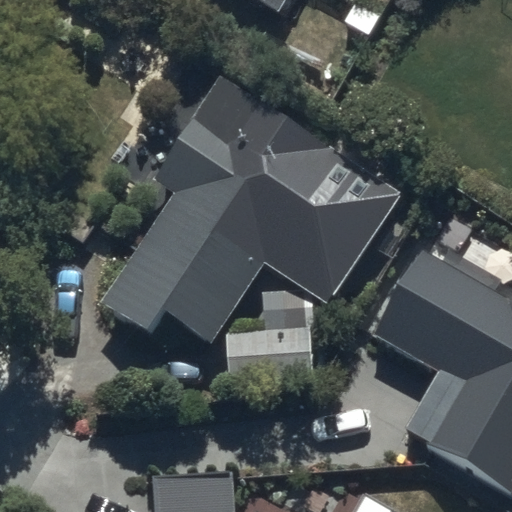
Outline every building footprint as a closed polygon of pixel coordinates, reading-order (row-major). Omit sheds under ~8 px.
[(49,0),(0,0),(0,2),(32,25),(49,0)] [(236,0),(280,25),(294,0),(236,0)] [(341,162),(223,84),(154,190),(175,204),(102,315),(153,349),(168,325),(215,356),(295,234),(309,244),(337,202),(321,192),(341,162)] [(231,395),(316,393),(313,297),(261,299),(262,338),(229,339),(231,395)] [(343,511),(325,511),(305,501),(299,511),(463,511),(475,490),(382,440),(343,511)]
